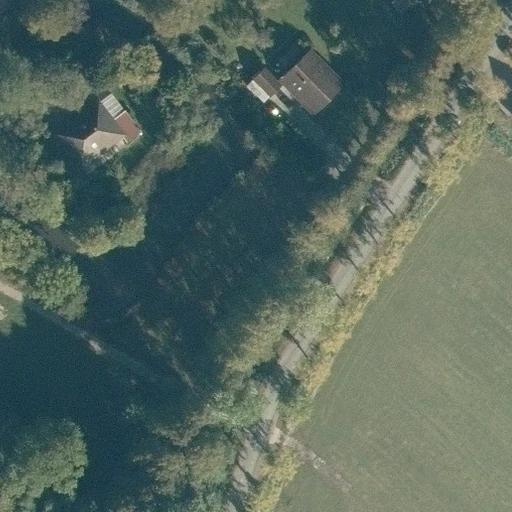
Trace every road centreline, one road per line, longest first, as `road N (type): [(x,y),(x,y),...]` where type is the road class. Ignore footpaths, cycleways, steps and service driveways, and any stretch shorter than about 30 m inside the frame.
road 1 (residential): [(235,511),(295,357),(511,16)]
road 2 (track): [(0,287),(172,395),(262,429)]
